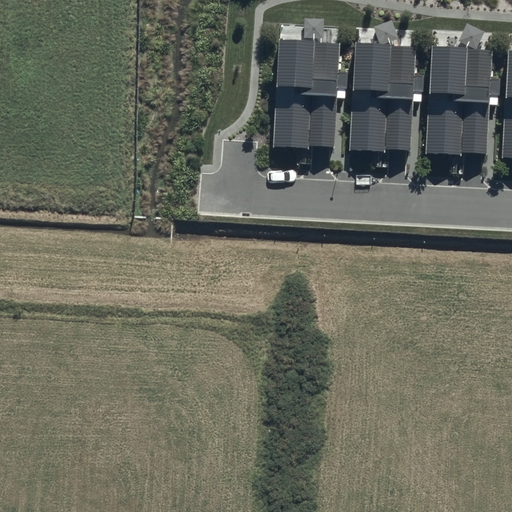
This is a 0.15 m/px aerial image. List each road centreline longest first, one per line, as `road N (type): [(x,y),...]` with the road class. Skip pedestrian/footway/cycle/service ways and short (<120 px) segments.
road 1 (residential): [(0,450),(511,476)]
road 2 (residential): [(511,208),(231,193)]
